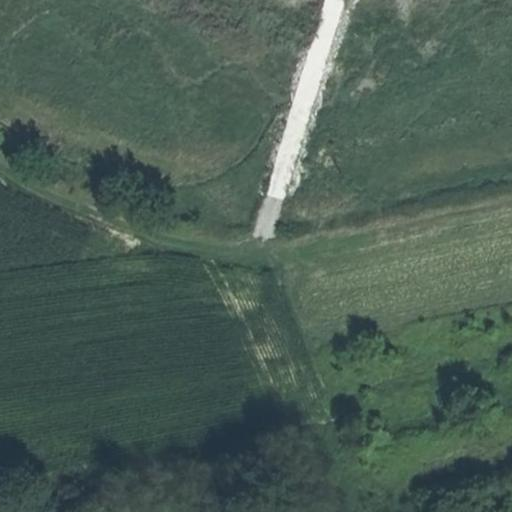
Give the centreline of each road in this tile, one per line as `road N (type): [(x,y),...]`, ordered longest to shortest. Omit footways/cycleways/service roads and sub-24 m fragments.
road 1 (track): [(0,162),(99,217),(216,248),(307,248),(511,204)]
road 2 (track): [(254,251),(331,0)]
